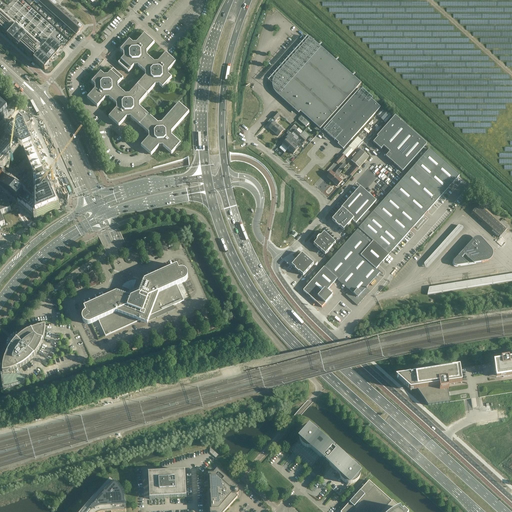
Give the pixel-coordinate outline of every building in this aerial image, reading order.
[(52,0),(49,0),(42,8),(46,11),(55,2),(52,0)] [(55,2),(46,11),(50,15),(59,6),(57,4),(55,2)] [(59,6),(50,15),(54,19),(63,9),(59,6)] [(63,9),(54,19),(55,19),(55,18),(59,21),(67,13),(63,9)] [(0,30),(33,60),(45,70),(62,51),(51,41),(42,51),(0,13),(0,30)] [(67,13),(59,21),(63,25),(71,17),(67,13)] [(71,17),(63,25),(64,24),(68,27),(66,29),(75,20),(71,17)] [(75,20),(66,29),(70,33),(79,24),(75,20)] [(79,24),(70,33),(71,33),(72,31),(76,35),(83,28),(79,24)] [(106,37),(114,29),(110,25),(102,33),(106,37)] [(124,57),(118,63),(129,73),(134,66),(135,66),(137,66),(138,66),(141,69),(145,65),(146,65),(151,60),(149,58),(147,56),(147,52),(154,43),(150,39),(149,38),(144,34),(136,43),(133,43),(129,40),(120,50),(124,53),(124,57)] [(276,93),(299,113),(300,111),(320,129),(360,84),(310,38),(275,77),(273,81),(273,85),(274,90),(276,93)] [(154,62),(153,62),(151,60),(146,65),(145,65),(141,69),(145,73),(146,76),(138,85),(148,94),(155,85),(159,85),(163,88),(171,78),(168,75),(168,71),(176,62),(166,54),(158,62),(154,62)] [(95,89),(91,94),(87,98),(97,107),(105,98),(109,98),(113,101),(118,96),(118,97),(122,92),(118,88),(118,85),(124,78),(113,69),(110,72),(108,75),(104,76),(100,73),(91,83),(95,86),(95,89)] [(126,95),(122,92),(118,97),(118,96),(113,101),(116,105),(117,109),(109,117),(119,126),(127,118),(130,117),(140,126),(149,116),(139,107),(139,103),(148,94),(138,85),(130,95),(126,95)] [(360,89),(322,130),(322,131),(323,130),(339,143),(338,144),(343,149),(380,107),(360,89)] [(158,123),(149,116),(140,126),(148,133),(149,137),(141,146),(151,155),(159,146),(163,146),(171,154),(180,144),(172,136),(171,132),(189,113),(179,104),(161,123),(158,123)] [(0,122),(1,121),(2,120),(8,114),(0,106),(0,122)] [(276,112),(272,117),(275,120),(280,115),(276,112)] [(384,147),(388,150),(388,151),(389,152),(385,157),(402,172),(427,144),(408,128),(395,116),(377,137),(378,138),(373,142),(381,150),(384,147)] [(22,122),(0,146),(0,184),(35,216),(57,207),(22,122)] [(278,136),(283,130),(274,122),(269,128),(278,136)] [(290,130),(298,138),(301,135),(295,130),(296,129),(293,126),(290,130)] [(282,144),(288,149),(293,143),(290,141),(294,136),(291,133),(289,135),(290,136),(282,144)] [(304,133),(302,135),(301,135),(298,138),(303,143),(308,137),(304,133)] [(357,137),(342,154),(343,155),(344,155),(347,158),(362,141),(361,141),(364,138),(360,135),(358,138),(357,137)] [(293,143),(288,149),(293,154),(300,146),(301,147),(304,145),(300,141),(296,146),(293,143)] [(327,264),(303,291),(322,308),(332,296),(326,291),(337,279),(350,291),(346,295),(357,306),(370,292),(366,288),(380,273),(376,269),(388,255),(459,176),(429,149),(329,262),(328,261),(326,263),(327,264)] [(368,157),(361,150),(351,161),(359,168),(368,157)] [(345,157),(343,155),(342,154),(335,162),(338,164),(345,157)] [(327,177),(332,182),(339,173),(347,164),(345,163),(337,171),(334,174),(331,172),(327,177)] [(349,174),(352,176),(358,169),(355,167),(349,174)] [(339,173),(332,182),(337,186),(342,181),(339,179),(342,176),(339,173)] [(376,201),(375,200),(360,187),(341,208),(342,209),(332,220),(343,230),(352,221),(356,224),(376,201)] [(0,200),(0,226),(5,224),(1,214),(11,210),(6,198),(0,200)] [(472,214),(475,217),(476,217),(476,216),(479,219),(478,220),(499,238),(507,229),(480,204),(472,214)] [(458,226),(424,264),(425,268),(427,268),(463,229),(463,228),(462,227),(458,226)] [(313,244),(319,249),(325,255),(335,243),(330,238),(324,233),(313,244)] [(468,250),(466,248),(454,261),(453,262),(453,263),(453,264),(453,265),(454,265),(455,266),(456,266),(457,266),(482,262),(478,259),(486,250),(476,241),(468,250)] [(291,265),(297,270),(303,276),(313,264),(307,259),(302,254),(291,265)] [(89,325),(91,324),(98,321),(105,336),(153,315),(184,301),(177,285),(184,282),(186,281),(187,280),(187,278),(188,277),(188,275),(187,274),(186,272),(185,271),(184,270),(182,270),(180,270),(179,271),(177,266),(145,281),(143,286),(121,295),(116,294),(84,308),(86,313),(84,314),(83,315),(83,316),(82,318),(82,319),(83,321),(84,322),(85,323),(86,324),(88,325),(89,325)] [(511,274),(429,288),(427,296),(511,281),(511,274)] [(25,333),(22,335),(21,335),(22,336),(20,339),(18,342),(15,339),(14,341),(13,342),(16,344),(13,346),(10,349),(10,348),(10,349),(9,352),(7,355),(6,356),(7,356),(6,358),(5,358),(4,362),(2,362),(1,366),(1,368),(1,370),(1,377),(2,384),(2,386),(3,388),(4,391),(11,386),(17,384),(23,382),(17,369),(20,368),(25,365),(29,362),(32,359),(32,358),(34,356),(37,352),(40,348),(42,343),(43,341),(44,336),(45,331),(46,325),(40,326),(35,328),(31,330),(28,331),(27,331),(28,332),(25,333)] [(501,362),(494,363),(496,378),(503,377),(511,375),(511,360),(509,361),(508,358),(501,359),(501,362)] [(459,368),(395,378),(410,391),(417,390),(428,406),(450,402),(448,390),(448,385),(461,383),(459,368)] [(289,450),(291,453),(294,455),(325,483),(334,491),(340,496),(360,473),(309,427),(289,450)] [(185,471),(148,473),(149,500),(187,498),(185,471)] [(237,488),(217,471),(214,475),(209,475),(209,491),(211,491),(211,493),(211,496),(211,497),(210,498),(210,511),(224,511),(237,498),(236,497),(235,489),(237,488)] [(109,478),(78,511),(99,511),(101,510),(102,509),(103,509),(104,508),(111,508),(111,511),(124,511),(126,511),(126,506),(125,502),(124,497),(123,493),(121,490),(118,486),(115,483),(109,478)] [(403,511),(369,481),(352,500),(340,511),(403,511)]
